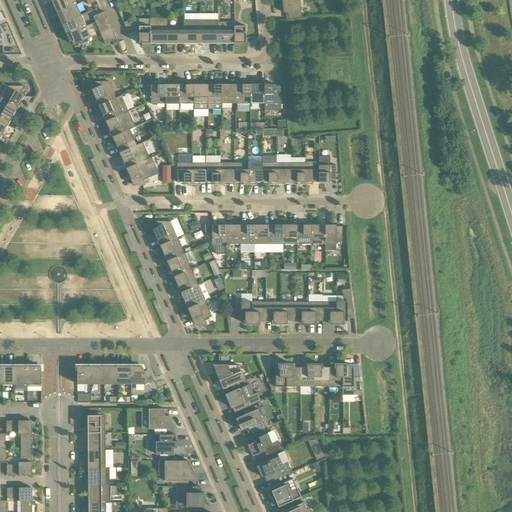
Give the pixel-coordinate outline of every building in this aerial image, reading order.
[(56,0),(54,1),(59,12),(76,5),(74,0),(56,0)] [(282,2),(283,9),(283,13),(288,13),(288,19),(301,18),(300,0),(282,2)] [(59,12),(63,23),(81,16),(76,5),(59,12)] [(93,17),(95,22),(107,17),(104,12),(93,17)] [(63,23),(68,35),(86,27),(81,16),(63,23)] [(95,22),(98,28),(109,23),(107,17),(95,22)] [(150,44),(161,44),(161,39),(166,39),(166,44),(167,44),(167,27),(167,19),(150,19),(150,27),(150,44)] [(184,26),(184,44),(201,44),(201,20),(184,20),(184,26)] [(201,44),(211,44),(211,39),(217,39),(217,44),(217,22),(217,20),(201,20),(201,44)] [(123,23),(129,35),(134,32),(129,21),(123,23)] [(234,43),(234,26),(234,22),(217,22),(217,44),(233,44),(234,43)] [(98,28),(100,33),(112,28),(109,23),(98,28)] [(167,27),(167,44),(184,44),(184,26),(167,27)] [(245,26),(234,26),(234,43),(233,44),(234,47),(243,47),(242,44),(245,43),(245,26)] [(86,27),(68,35),(73,46),(80,42),(81,44),(81,45),(91,45),(91,44),(88,39),(91,38),(86,27)] [(150,44),(150,27),(139,27),(139,44),(142,44),(142,47),(150,47),(150,44)] [(100,33),(103,39),(114,34),(112,28),(100,33)] [(114,34),(103,39),(105,45),(116,40),(114,34)] [(92,90),(96,100),(99,106),(116,98),(109,82),(93,82),(96,88),(92,90)] [(165,104),(165,82),(160,82),(160,85),(151,85),(151,104),(165,104)] [(170,82),(165,82),(165,104),(179,104),(179,85),(170,85),(170,82)] [(189,85),(179,85),(179,104),(194,104),(194,82),(189,82),(189,85)] [(199,82),(194,82),(194,104),(208,104),(208,85),(199,85),(199,82)] [(217,85),(208,85),(208,104),(208,110),(222,110),(222,104),(222,82),(217,82),(217,85)] [(227,82),(222,82),(222,104),(236,104),(236,85),(227,85),(227,82)] [(245,85),(236,85),(236,104),(250,104),(250,82),(245,82),(245,85)] [(255,82),(250,82),(250,104),(264,104),(264,85),(255,85),(255,82)] [(0,86),(0,102),(16,111),(24,96),(20,94),(24,87),(8,86),(8,87),(2,83),(0,86)] [(264,85),(264,104),(265,104),(265,111),(281,111),(281,102),(281,86),(270,86),(270,85),(264,85)] [(122,96),(116,98),(99,106),(105,122),(129,112),(122,96)] [(0,102),(0,122),(7,126),(16,111),(0,102)] [(112,137),(130,130),(127,124),(133,122),(129,112),(105,122),(112,137)] [(119,153),(137,146),(130,130),(112,137),(119,153)] [(143,143),(137,146),(119,153),(126,169),(144,161),(150,159),(143,143)] [(319,157),(319,163),(319,183),(324,183),(324,181),(336,181),(335,166),(330,166),(330,157),(319,157)] [(152,158),(150,159),(144,161),(126,169),(133,185),(144,185),(144,184),(142,181),(148,179),(159,174),(152,158)] [(192,185),(192,163),(177,164),(177,183),(187,183),(187,185),(192,185)] [(206,163),(192,163),(192,185),(197,185),(197,183),(206,183),(206,163)] [(220,163),(206,163),(206,183),(215,183),(215,185),(220,185),(220,163)] [(234,163),(220,163),(220,185),(225,185),(225,183),(234,183),(234,163)] [(248,163),(234,163),(234,183),(243,183),(243,185),(248,185),(248,163)] [(262,163),(248,163),(248,185),(253,185),(253,183),(262,183),(262,163)] [(276,163),(262,163),(262,183),(271,183),(271,185),(277,185),(276,163)] [(291,163),(276,163),(277,185),(282,185),(282,183),(291,183),(291,163)] [(300,185),(305,185),(305,163),(291,163),(291,183),(300,183),(300,185)] [(319,163),(305,163),(305,185),(310,185),(310,183),(319,183),(319,163)] [(197,221),(189,224),(192,231),(200,228),(197,221)] [(160,246),(177,238),(170,222),(155,222),(157,228),(153,230),(160,246)] [(226,255),(226,245),(226,223),(221,223),(221,225),(205,225),(205,231),(207,237),(212,237),(212,245),(217,255),(226,255)] [(226,245),(240,245),(240,225),(231,225),(231,223),(226,223),(226,245)] [(240,245),(254,245),(254,223),(249,223),(249,225),(240,225),(240,245)] [(254,245),(269,245),(269,225),(259,225),(259,223),(254,223),(254,245)] [(269,245),(283,245),(283,223),(278,223),(278,225),(269,225),(269,245)] [(288,223),(283,223),(283,245),(297,245),(297,225),(288,225),(288,223)] [(297,245),(311,245),(311,223),(306,223),(306,225),(297,225),(297,245)] [(311,245),(325,245),(325,225),(316,225),(316,223),(311,223),(311,245)] [(325,225),(325,245),(325,251),(336,251),(336,242),(342,242),(342,227),(336,227),(336,225),(325,225)] [(184,254),(177,238),(160,246),(167,261),(184,254)] [(204,255),(207,261),(214,258),(212,252),(204,255)] [(191,270),(184,254),(167,261),(174,277),(191,270)] [(198,285),(191,270),(174,277),(181,293),(198,285)] [(205,301),(198,285),(181,293),(188,309),(205,301)] [(347,302),(334,302),(334,324),(343,324),(343,322),(347,322),(347,319),(354,319),(351,298),(350,289),(342,290),(347,302)] [(245,324),(254,324),(254,302),(241,302),(241,298),(235,298),(235,312),(241,312),(241,322),(245,322),(245,324)] [(212,317),(205,301),(188,309),(195,325),(205,325),(205,324),(204,321),(212,317)] [(267,322),(267,302),(254,302),(254,324),(259,324),(259,322),(267,322)] [(281,324),(281,302),(267,302),(267,322),(273,322),(273,324),(281,324)] [(294,322),(294,302),(281,302),(281,324),(287,324),(287,322),(294,322)] [(307,324),(307,302),(294,302),(294,322),(301,322),(301,324),(307,324)] [(321,322),(321,302),(307,302),(307,324),(315,324),(315,322),(321,322)] [(334,324),(334,302),(321,302),(321,322),(329,322),(329,324),(334,324)] [(2,385),(15,385),(15,365),(2,365),(2,385)] [(15,385),(28,385),(28,365),(15,365),(15,385)] [(28,365),(28,385),(41,385),(41,367),(35,367),(35,365),(28,365)] [(91,385),(91,365),(83,365),(83,366),(77,366),(77,385),(91,385)] [(91,385),(104,385),(104,365),(91,365),(91,385)] [(104,385),(117,385),(117,365),(104,365),(104,385)] [(117,385),(131,385),(131,365),(117,365),(117,385)] [(151,376),(146,376),(142,367),(138,367),(138,365),(131,365),(131,385),(131,395),(155,396),(159,393),(159,392),(158,393),(151,376)] [(279,365),(279,366),(279,368),(275,368),(275,377),(266,377),(266,378),(272,391),(275,391),(275,387),(288,387),(288,365),(279,365)] [(288,387),(301,387),(301,368),(293,368),(293,365),(288,365),(288,387)] [(301,387),(314,387),(314,365),(307,365),(307,368),(301,368),(301,387)] [(314,387),(327,387),(327,368),(321,368),(321,365),(314,365),(314,387)] [(327,387),(340,387),(340,365),(335,365),(335,368),(327,368),(327,387)] [(340,365),(340,387),(353,387),(353,391),(361,391),(360,377),(353,377),(353,368),(350,368),(350,365),(340,365)] [(245,380),(239,366),(212,366),(223,390),(245,380)] [(257,393),(253,394),(249,385),(225,395),(231,408),(232,408),(234,413),(261,401),(257,393)] [(270,426),(265,417),(268,416),(263,404),(251,409),(252,412),(236,419),(236,420),(235,421),(237,427),(239,426),(241,431),(249,427),(252,434),(270,426)] [(165,416),(165,409),(149,409),(149,429),(175,429),(169,418),(168,416),(165,416)] [(87,416),(88,433),(105,433),(105,416),(101,416),(101,413),(89,413),(89,416),(87,416)] [(21,448),(32,448),(32,421),(6,421),(7,432),(18,432),(18,434),(21,434),(21,448)] [(105,451),(105,433),(88,433),(88,451),(105,451)] [(272,444),(268,433),(258,437),(260,440),(247,445),(252,457),(264,451),(266,455),(254,461),(282,449),(279,442),(272,444)] [(176,435),(153,435),(153,436),(156,436),(156,455),(168,455),(173,455),(186,454),(182,446),(180,446),(178,442),(176,442),(176,435)] [(7,465),(7,476),(32,476),(32,448),(21,448),(21,462),(18,462),(19,465),(7,465)] [(321,450),(313,454),(316,461),(324,457),(321,450)] [(105,468),(105,451),(88,451),(88,468),(105,468)] [(273,481),(292,473),(288,463),(283,465),(279,457),(257,466),(261,477),(266,475),(267,477),(270,476),(273,481)] [(314,469),(323,465),(324,464),(324,459),(312,464),(314,469)] [(167,481),(198,481),(194,473),(189,473),(189,462),(189,461),(158,461),(158,462),(162,462),(162,473),(167,473),(167,480),(167,481)] [(88,486),(106,485),(105,468),(88,468),(88,486)] [(278,507),(301,497),(293,479),(267,490),(273,504),(276,502),(278,507)] [(88,503),(106,503),(106,485),(88,486),(88,503)] [(207,503),(204,496),(204,493),(203,493),(200,487),(176,487),(176,501),(186,501),(186,507),(204,507),(204,504),(207,503)] [(32,511),(32,488),(7,488),(7,499),(19,499),(19,501),(21,501),(21,511),(32,511)] [(88,511),(105,511),(106,503),(88,503),(88,511)] [(308,509),(307,510),(305,511),(301,503),(282,511),(313,511),(312,511),(312,510),(311,510),(310,510),(309,509),(308,509)]
